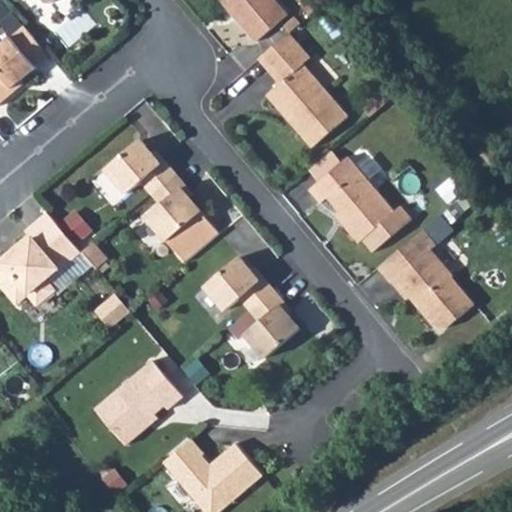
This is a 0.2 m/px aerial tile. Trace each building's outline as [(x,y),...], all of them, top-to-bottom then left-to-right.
[(222,0),(257,41),(289,15),(275,0),(222,0)] [(311,15),(327,2),(325,0),(304,0),(301,3),(311,15)] [(35,38),(26,26),(12,38),(11,36),(0,45),(0,104),(16,91),(13,88),(37,67),(36,66),(50,55),(35,38)] [(291,33),(263,56),(273,67),(270,70),(281,84),(276,88),(297,113),(290,120),(314,148),(350,116),(305,64),(312,57),(291,33)] [(276,88),(268,95),(290,120),(297,113),(276,88)] [(142,140),(108,169),(128,193),(143,181),(155,194),(177,176),(173,170),(170,173),(162,164),(142,140)] [(350,157),(311,190),(322,203),(329,197),(340,211),(347,219),(343,222),(360,243),(364,239),(374,251),(420,213),(409,201),(396,212),(350,157)] [(165,161),(162,164),(170,173),(173,170),(165,161)] [(186,262),(221,233),(190,197),(183,188),(186,186),(177,176),(155,194),(163,204),(148,216),(186,262)] [(186,186),(183,188),(190,197),(194,195),(186,186)] [(81,251),(49,213),(28,231),(31,235),(17,247),(19,250),(12,256),(10,253),(0,261),(0,281),(18,304),(30,294),(39,305),(56,290),(47,279),(59,269),(60,270),(81,251)] [(442,215),(379,268),(393,283),(396,280),(436,326),(449,327),(476,304),(453,277),(455,276),(432,249),(455,230),(442,215)] [(95,242),(83,252),(98,269),(109,259),(95,242)] [(17,247),(10,253),(12,256),(19,250),(17,247)] [(241,257),(207,286),(227,310),(242,298),(252,310),(275,290),(264,278),(261,281),(253,272),(241,257)] [(256,269),(253,272),(261,281),(264,278),(256,269)] [(267,358),(301,329),(289,314),(281,305),(285,302),(275,290),(252,310),(262,321),(247,334),(267,358)] [(131,311),(117,294),(97,312),(111,328),(131,311)] [(285,302),(281,305),(289,314),(292,311),(285,302)] [(154,360),(97,409),(128,445),(152,424),(149,421),(167,405),(170,409),(185,397),(154,360)] [(206,454),(193,439),(165,462),(207,511),(220,511),(265,475),(238,443),(214,463),(209,467),(201,458),(206,454)] [(206,454),(201,458),(209,467),(214,463),(206,454)]
